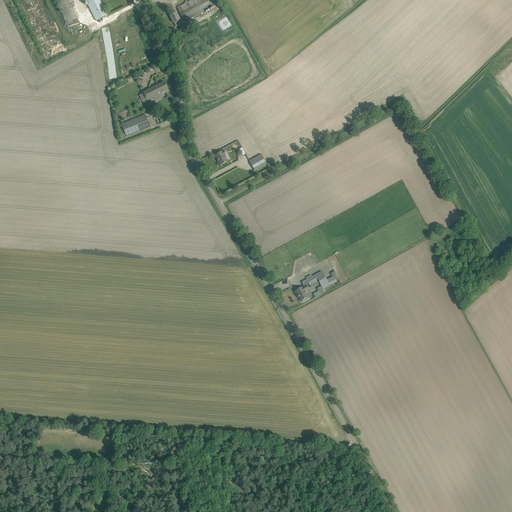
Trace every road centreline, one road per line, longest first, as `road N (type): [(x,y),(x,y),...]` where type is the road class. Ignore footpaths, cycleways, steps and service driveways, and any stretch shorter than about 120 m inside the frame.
road 1 (unclassified): [(393,511),(191,148),(175,61),(144,0)]
road 2 (track): [(356,444),(117,436)]
road 3 (track): [(403,103),(222,201)]
